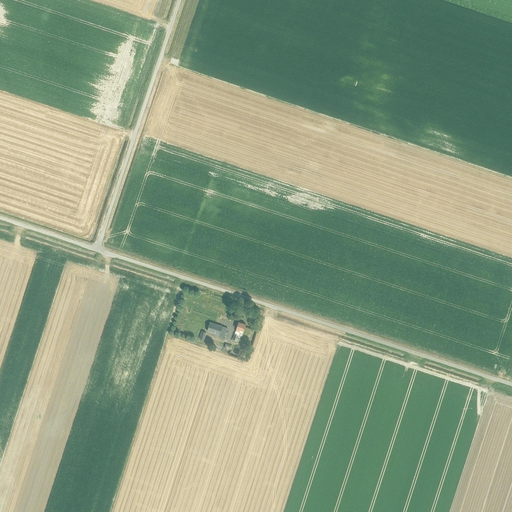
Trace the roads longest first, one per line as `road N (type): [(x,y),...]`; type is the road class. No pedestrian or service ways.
road 1 (unclassified): [(511,383),(97,249)]
road 2 (unclassified): [(97,249),(179,0)]
